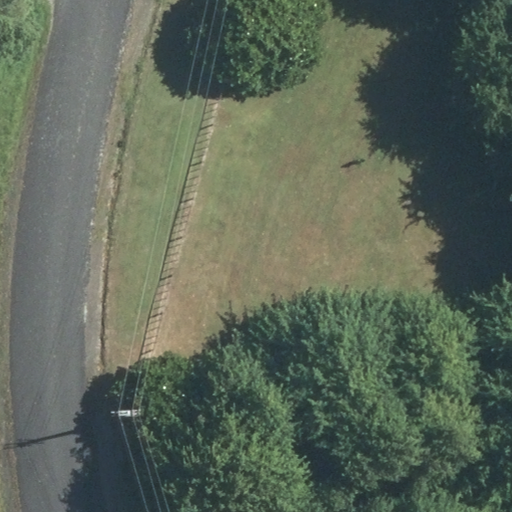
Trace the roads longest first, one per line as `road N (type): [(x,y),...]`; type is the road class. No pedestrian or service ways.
road 1 (unclassified): [(94,0),(63,133),(50,251),(44,371),(63,511)]
road 2 (unclassified): [(289,511),(317,485),(511,501)]
